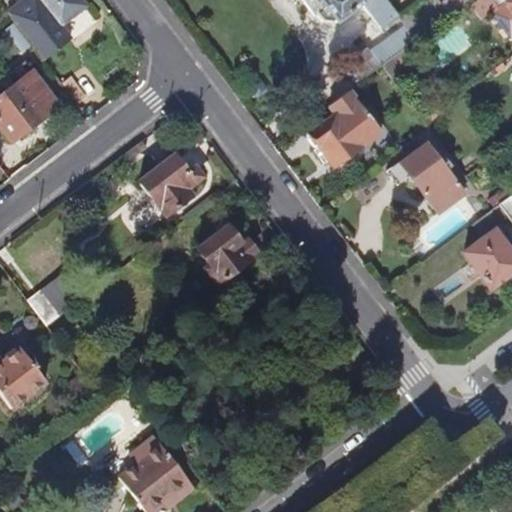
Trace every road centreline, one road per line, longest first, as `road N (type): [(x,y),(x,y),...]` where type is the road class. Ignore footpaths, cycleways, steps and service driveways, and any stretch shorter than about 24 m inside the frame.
road 1 (residential): [(189,80),(440,399)]
road 2 (residential): [(189,80),(0,225)]
road 3 (residential): [(440,399),(295,511)]
